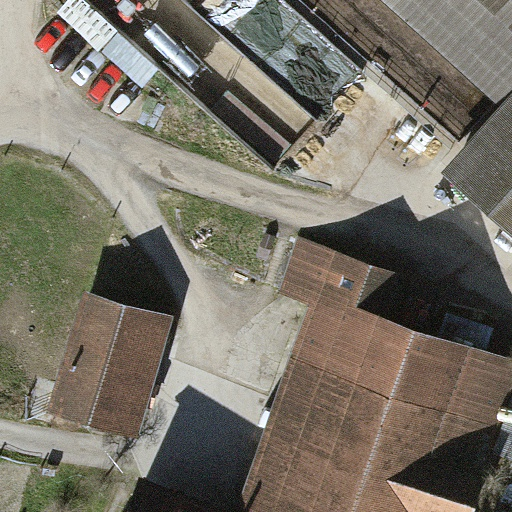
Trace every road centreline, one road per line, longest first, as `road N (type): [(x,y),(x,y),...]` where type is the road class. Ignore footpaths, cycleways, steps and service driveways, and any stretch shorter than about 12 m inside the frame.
road 1 (track): [(0,114),(105,153),(445,243),(511,299)]
road 2 (track): [(0,434),(81,448),(176,444),(210,395),(227,338),(105,153)]
